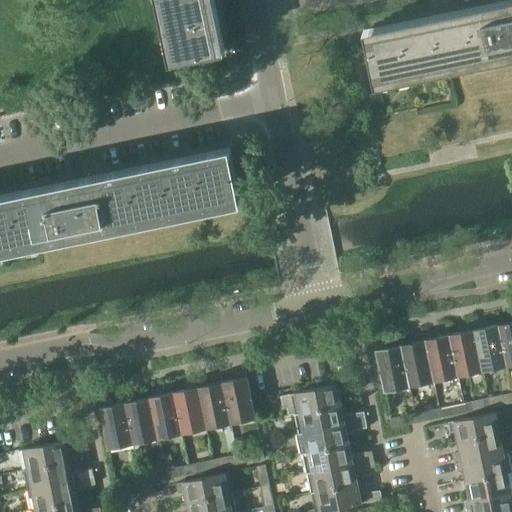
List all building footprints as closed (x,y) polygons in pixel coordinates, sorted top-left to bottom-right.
[(158,0),(175,80),(228,69),(213,0),(158,0)] [(511,0),(365,30),(374,83),(511,54),(511,0)] [(11,195),(0,196),(0,251),(22,247),(241,202),(230,150),(11,195)] [(511,366),(511,309),(508,310),(511,322),(498,325),(507,368),(511,366)] [(481,323),(473,325),(483,372),(507,368),(498,325),(482,328),(481,323)] [(466,331),(450,334),(458,377),(483,372),(473,325),(465,326),(466,331)] [(458,377),(450,334),(433,338),(432,333),(425,334),(434,382),(458,377)] [(417,341),(402,344),(410,387),(434,382),(425,334),(416,336),(417,341)] [(410,387),(402,344),(384,347),(383,343),(376,344),(385,392),(410,387)] [(238,377),(222,381),(231,423),(256,418),(246,370),(237,372),(238,377)] [(205,379),(197,380),(207,428),(231,423),(222,381),(206,384),(205,379)] [(189,387),(174,391),(183,433),(207,428),(197,380),(188,382),(189,387)] [(295,414),(340,404),(338,395),(359,388),(357,380),(290,394),(291,394),(280,396),(282,406),(284,408),(286,408),(288,415),(295,413),(295,414)] [(183,433),(174,391),(158,394),(157,389),(148,391),(158,438),(183,433)] [(141,397),(125,401),(134,444),(158,438),(148,391),(140,392),(141,397)] [(511,403),(511,393),(488,398),(490,408),(511,403)] [(490,408),(488,398),(464,403),(466,413),(490,408)] [(134,444),(125,401),(109,404),(107,399),(99,401),(109,449),(134,444)] [(464,403),(440,408),(442,418),(466,413),(464,403)] [(340,404),(295,414),(299,434),(366,420),(364,412),(342,414),(340,404)] [(440,408),(415,413),(417,423),(442,418),(440,408)] [(458,442),(505,432),(500,412),(448,423),(450,432),(456,431),(458,442)] [(417,423),(415,413),(390,418),(392,428),(417,423)] [(366,420),(299,434),(295,435),(299,454),(349,444),(347,434),(367,428),(366,420)] [(505,432),(458,442),(460,452),(455,453),(457,462),(509,451),(505,432)] [(22,470),(69,460),(67,450),(87,445),(85,435),(18,449),(22,470)] [(349,444),(299,454),(303,474),(307,474),(307,473),(374,459),(372,451),(351,453),(349,444)] [(262,449),(238,454),(240,464),(264,459),(262,449)] [(511,471),(511,467),(509,451),(457,462),(459,471),(464,470),(466,481),(511,471)] [(240,464),(238,454),(213,459),(215,469),(240,464)] [(213,459),(189,464),(191,474),(215,469),(213,459)] [(376,467),(374,459),(307,473),(307,474),(311,493),(357,483),(355,473),(376,467)] [(71,469),(69,460),(22,470),(26,489),(94,475),(92,467),(71,469)] [(191,474),(189,464),(165,470),(167,479),(191,474)] [(260,487),(269,485),(265,465),(256,467),(260,487)] [(167,479),(165,470),(141,475),(143,485),(167,479)] [(511,471),(466,481),(468,491),(463,492),(465,501),(511,491),(511,471)] [(187,502),(233,493),(228,472),(177,483),(179,493),(185,492),(187,502)] [(94,475),(26,489),(31,509),(77,499),(75,490),(95,484),(94,475)] [(143,485),(141,475),(115,480),(118,490),(143,485)] [(357,483),(311,493),(315,511),(321,511),(382,499),(381,491),(359,493),(357,483)] [(273,504),(269,485),(260,487),(264,506),(273,504)] [(507,511),(511,511),(511,491),(465,501),(467,511),(473,510),(472,511),(507,511)] [(236,511),(233,493),(187,502),(189,511),(187,511),(236,511)] [(79,509),(77,499),(31,509),(31,511),(101,511),(100,507),(79,509)]
